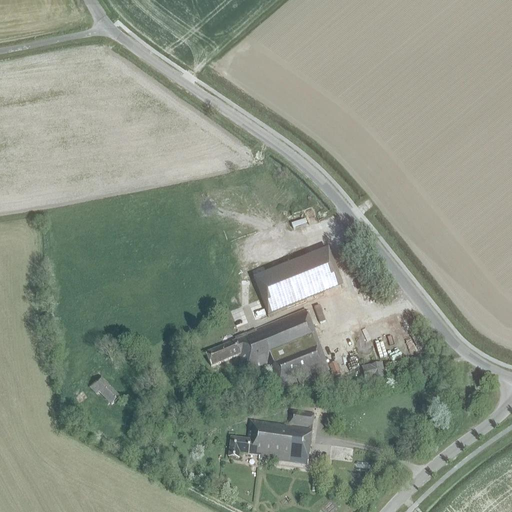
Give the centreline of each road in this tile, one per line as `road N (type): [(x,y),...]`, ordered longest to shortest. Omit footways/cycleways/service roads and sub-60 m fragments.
road 1 (tertiary): [(511,381),(465,356),(305,166),(108,28)]
road 2 (tertiary): [(387,511),(501,415),(511,390)]
